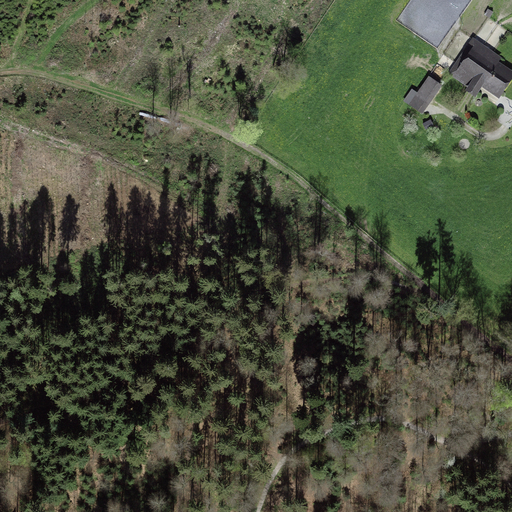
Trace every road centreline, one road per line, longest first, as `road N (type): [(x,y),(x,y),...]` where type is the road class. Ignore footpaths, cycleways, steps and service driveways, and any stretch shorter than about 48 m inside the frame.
road 1 (track): [(511,356),(275,161),(223,131),(29,65)]
road 2 (track): [(0,426),(61,410),(97,389),(190,374),(235,306),(254,294),(357,279),(434,296)]
